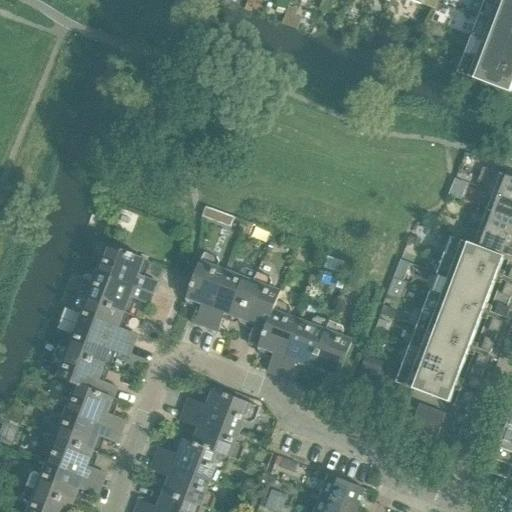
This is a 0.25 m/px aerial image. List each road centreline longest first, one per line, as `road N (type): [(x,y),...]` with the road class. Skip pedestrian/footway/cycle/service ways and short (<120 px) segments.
road 1 (residential): [(115,511),(170,354),(272,394),(284,416),(388,467)]
road 2 (unclassified): [(455,508),(511,364)]
